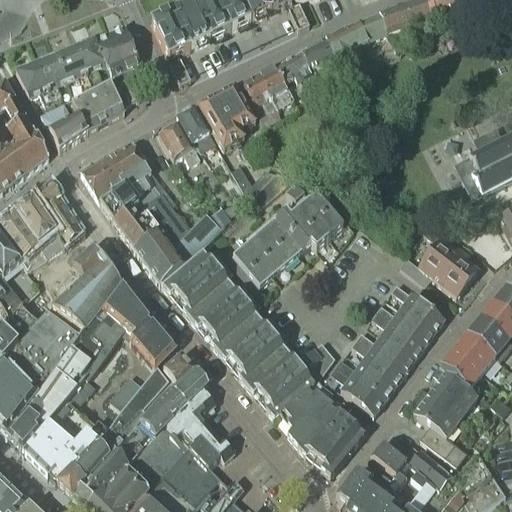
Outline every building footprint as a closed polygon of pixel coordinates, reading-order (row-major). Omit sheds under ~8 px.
[(237,0),(217,0),(214,2),(230,37),(250,28),(237,0)] [(261,0),(237,0),(250,28),(270,19),(261,0)] [(286,0),(261,0),(270,19),(283,13),(290,9),(291,9),(286,0)] [(288,0),(294,10),(308,3),(310,8),(326,0),(288,0)] [(458,16),(451,0),(436,0),(431,2),(439,23),(458,16)] [(478,9),(474,0),(451,0),(458,16),(478,9)] [(474,0),(478,9),(500,2),(500,1),(502,0),(474,0)] [(213,1),(193,11),(210,47),(230,37),(214,2),(213,1)] [(433,25),(439,23),(431,2),(407,10),(420,38),(435,33),(433,25)] [(414,40),(420,38),(407,10),(395,14),(379,20),(388,41),(411,33),(414,40)] [(193,11),(172,20),(189,57),(210,47),(193,11)] [(293,15),(287,17),(287,18),(290,24),(301,19),(298,12),(293,15)] [(301,19),(290,24),(293,32),(305,26),(301,19)] [(172,20),(150,30),(167,67),(168,66),(177,62),(189,57),(172,20)] [(373,46),(388,41),(379,20),(359,29),(325,46),(335,65),(332,66),(338,78),(357,68),(352,58),(373,46)] [(305,26),(293,32),(297,39),(308,34),(305,26)] [(108,40),(129,88),(135,85),(131,77),(140,73),(123,34),(108,40)] [(122,91),(129,88),(108,40),(93,47),(106,75),(107,74),(111,85),(119,81),(122,91)] [(106,75),(93,47),(92,47),(87,45),(80,48),(77,53),(74,54),(90,95),(100,91),(94,79),(106,75)] [(322,71),(332,66),(335,65),(325,46),(299,59),(312,82),(325,76),(322,71)] [(90,95),(74,54),(68,57),(63,54),(52,59),(67,90),(76,87),(82,99),(90,95)] [(67,90),(52,59),(42,63),(40,68),(35,70),(52,111),(62,107),(56,95),(67,90)] [(319,94),(312,82),(299,59),(274,73),(290,103),(300,98),(303,103),(319,94)] [(170,72),(168,73),(172,80),(183,75),(180,67),(170,72)] [(52,111),(35,70),(30,72),(24,70),(17,73),(15,78),(14,78),(28,106),(38,102),(44,114),(52,111)] [(292,108),(290,103),(274,73),(257,83),(275,117),(276,117),(292,108)] [(183,75),(172,80),(175,87),(186,82),(183,75)] [(186,82),(175,87),(178,94),(190,89),(186,82)] [(281,126),(276,117),(275,117),(257,83),(240,92),(250,110),(264,136),(281,126)] [(0,115),(14,108),(4,89),(0,91),(0,115)] [(105,102),(112,98),(109,91),(102,95),(105,102)] [(244,113),(250,110),(240,92),(197,115),(223,159),(245,146),(240,139),(255,131),(244,113)] [(122,99),(127,112),(138,107),(132,94),(122,99)] [(98,106),(105,102),(102,95),(94,99),(98,106)] [(76,121),(86,140),(123,121),(112,98),(105,102),(98,106),(94,99),(70,111),(71,113),(76,121)] [(29,133),(14,108),(0,115),(0,131),(12,152),(6,157),(22,184),(47,166),(29,133)] [(86,140),(76,121),(69,124),(65,117),(63,113),(39,125),(58,159),(86,140)] [(71,113),(65,117),(69,124),(76,121),(71,113)] [(200,161),(215,152),(193,116),(175,126),(178,131),(189,151),(194,153),(197,158),(200,161)] [(12,152),(0,131),(0,160),(6,157),(12,152)] [(195,159),(197,158),(194,153),(189,151),(178,131),(158,142),(172,167),(182,162),(188,173),(199,167),(195,159)] [(511,141),(500,148),(494,137),(472,148),(478,159),(469,164),(468,164),(467,164),(468,165),(453,173),(469,204),(508,183),(511,188),(511,187),(511,186),(511,141)] [(146,184),(150,182),(132,152),(81,181),(83,184),(80,187),(98,211),(124,192),(137,210),(141,215),(159,201),(157,198),(146,184)] [(0,200),(22,184),(6,157),(0,160),(0,200)] [(234,176),(230,179),(234,185),(243,180),(239,173),(234,176)] [(264,178),(258,184),(264,192),(275,181),(275,180),(273,180),(264,178)] [(243,180),(234,185),(238,192),(247,187),(245,183),(243,180)] [(247,209),(246,210),(254,220),(273,203),(291,189),(294,186),(292,185),(285,183),(275,181),(264,192),(261,195),(259,197),(256,201),(247,209)] [(257,185),(254,188),(259,197),(261,195),(264,192),(258,184),(257,185)] [(247,187),(238,192),(242,199),(252,194),(247,187)] [(64,254),(65,253),(81,240),(72,225),(60,206),(50,191),(32,205),(41,218),(53,237),(64,254)] [(111,229),(137,210),(124,192),(98,211),(111,229)] [(252,194),(242,199),(242,200),(247,209),(256,201),(252,194)] [(242,200),(232,206),(234,208),(239,214),(241,216),(246,210),(247,209),(242,200)] [(334,216),(320,200),(315,204),(329,220),(334,216)] [(201,258),(221,237),(205,221),(203,222),(188,238),(161,201),(160,202),(159,201),(141,215),(158,238),(172,256),(185,274),(190,270),(201,258)] [(258,296),(310,253),(315,259),(342,236),(329,220),(315,204),(290,226),(285,220),(231,264),(240,275),(249,286),(258,296)] [(53,237),(41,218),(32,205),(13,220),(48,266),(64,256),(63,255),(64,254),(53,237)] [(234,208),(223,216),(230,226),(241,216),(239,214),(234,208)] [(158,238),(141,215),(137,210),(111,229),(132,257),(158,238)] [(347,232),(334,216),(329,220),(342,236),(347,232)] [(511,217),(495,226),(511,256),(511,217)] [(26,279),(48,266),(13,220),(0,230),(0,244),(23,274),(26,279)] [(427,235),(422,242),(432,249),(437,242),(427,235)] [(158,238),(132,257),(145,275),(172,256),(158,238)] [(0,282),(5,289),(23,274),(0,244),(0,282)] [(438,250),(428,263),(466,293),(477,278),(464,269),(468,263),(443,244),(439,250),(438,250)] [(91,253),(71,271),(82,284),(87,279),(102,267),(91,253)] [(185,274),(172,256),(145,275),(159,293),(160,293),(185,274)] [(300,376),(285,359),(281,354),(287,349),(281,342),(275,346),(273,344),(271,342),(274,334),(269,327),(263,332),(257,326),(253,321),(259,316),(254,309),(247,313),(243,309),(241,307),(247,301),(241,294),(235,299),(229,292),(225,288),(232,283),(226,276),(219,280),(215,275),(214,273),(219,267),(213,260),(207,266),(201,258),(190,270),(185,274),(160,293),(169,304),(173,300),(178,306),(185,315),(182,318),(188,326),(197,336),(201,333),(206,340),(213,348),(210,352),(216,360),(225,369),(229,366),(235,373),(241,381),(237,385),(245,393),(252,402),(254,401),(261,409),(267,416),(265,418),(273,427),(278,422),(291,437),(286,443),(294,452),(304,464),(308,461),(314,466),(323,473),(319,477),(329,485),(335,479),(367,439),(354,428),(351,433),(345,429),(343,427),(350,418),(342,412),(337,417),(329,411),(327,409),(332,403),(322,395),(311,403),(307,399),(314,393),(300,376)] [(466,293),(428,263),(419,276),(406,265),(398,275),(424,295),(430,288),(454,307),(466,293)] [(240,275),(231,264),(227,268),(236,279),(240,275)] [(102,267),(87,279),(113,301),(121,292),(102,267)] [(249,286),(240,275),(236,279),(244,290),(249,286)] [(82,284),(75,289),(104,313),(113,301),(87,279),(82,284)] [(0,325),(1,325),(5,330),(19,315),(22,311),(5,289),(0,282),(0,325)] [(258,296),(249,286),(244,290),(253,300),(258,296)] [(75,289),(64,299),(94,325),(101,317),(104,313),(75,289)] [(131,346),(151,329),(121,292),(113,301),(104,313),(101,317),(105,320),(85,344),(107,362),(123,339),(131,346)] [(433,343),(443,329),(395,293),(390,301),(405,312),(400,319),(433,343)] [(511,299),(505,294),(492,310),(511,327),(511,299)] [(64,299),(49,312),(51,314),(84,338),(94,325),(64,299)] [(511,344),(511,327),(492,310),(479,326),(507,350),(511,344)] [(0,438),(3,443),(84,338),(51,314),(37,330),(35,331),(34,330),(0,368),(0,438)] [(400,319),(395,325),(380,314),(374,321),(423,357),(433,343),(400,319)] [(37,330),(19,315),(5,330),(0,334),(0,368),(34,330),(35,331),(37,330)] [(89,386),(107,362),(85,344),(105,320),(101,317),(94,325),(84,338),(3,443),(5,445),(18,457),(52,417),(80,384),(82,381),(89,386)] [(413,370),(423,357),(374,321),(370,328),(385,339),(380,346),(413,370)] [(479,326),(465,342),(494,365),(499,370),(511,354),(507,350),(479,326)] [(175,357),(166,348),(153,333),(151,329),(131,346),(127,351),(152,380),(156,376),(175,357)] [(380,346),(375,352),(360,341),(354,348),(403,384),(413,370),(380,346)] [(494,365),(465,342),(452,357),(481,381),(494,365)] [(393,398),(403,384),(354,348),(350,355),(365,366),(360,373),(393,398)] [(321,351),(312,358),(317,363),(325,356),(321,351)] [(321,369),(330,361),(325,356),(317,363),(319,367),(321,369)] [(481,381),(452,357),(439,374),(467,398),(481,381)] [(328,375),(334,366),(330,361),(321,369),(323,371),(328,375)] [(177,396),(194,381),(179,363),(178,364),(179,364),(162,378),(168,386),(177,396)] [(328,375),(323,371),(321,369),(319,367),(314,371),(309,375),(315,383),(320,386),(324,380),(328,375)] [(360,373),(355,379),(340,368),(334,376),(382,411),(393,398),(360,373)] [(466,399),(438,375),(431,383),(438,389),(433,395),(466,419),(476,406),(466,399)] [(105,435),(50,489),(65,503),(136,435),(177,396),(168,386),(165,388),(156,376),(152,380),(141,395),(120,420),(105,435)] [(372,425),(382,411),(334,376),(330,382),(345,394),(339,401),(372,425)] [(164,434),(201,400),(206,395),(194,381),(177,396),(136,435),(150,448),(164,434)] [(94,396),(80,384),(52,417),(18,457),(29,468),(48,448),(52,451),(80,421),(76,418),(94,396)] [(120,420),(141,395),(128,384),(107,409),(120,420)] [(466,419),(433,395),(428,402),(421,397),(415,404),(455,433),(466,419)] [(220,466),(219,466),(223,470),(233,462),(201,425),(214,413),(201,400),(164,434),(186,456),(200,445),(220,466)] [(455,433),(415,404),(411,410),(418,415),(412,423),(429,436),(445,447),(455,433)] [(495,419),(503,410),(496,405),(489,414),(495,419)] [(509,415),(503,410),(495,419),(501,424),(509,415)] [(97,429),(93,432),(80,421),(52,451),(48,448),(29,468),(50,489),(105,435),(97,429)] [(130,511),(186,456),(164,434),(150,448),(82,511),(130,511)] [(73,511),(82,511),(150,448),(136,435),(65,503),(72,510),(73,511)] [(429,436),(419,449),(455,476),(465,462),(445,447),(429,436)] [(209,477),(219,466),(220,466),(200,445),(186,456),(130,511),(211,511),(213,510),(205,501),(219,488),(209,477)] [(380,452),(366,469),(367,473),(378,482),(382,477),(394,487),(399,480),(403,483),(409,476),(400,468),(380,452)] [(440,501),(452,487),(412,455),(400,468),(409,476),(416,481),(440,501)] [(461,511),(463,511),(459,507),(492,486),(476,461),(452,487),(440,501),(416,481),(409,489),(421,499),(416,505),(410,511),(461,511)] [(382,477),(378,482),(390,492),(394,487),(382,477)] [(402,511),(389,501),(381,511),(369,503),(373,496),(369,493),(372,489),(364,482),(361,487),(354,482),(334,508),(339,511),(402,511)] [(492,511),(504,504),(492,486),(459,507),(463,511),(461,511),(492,511)] [(230,511),(232,510),(232,511),(243,498),(234,488),(213,510),(211,511),(230,511)] [(0,511),(23,511),(0,489),(0,511)]
